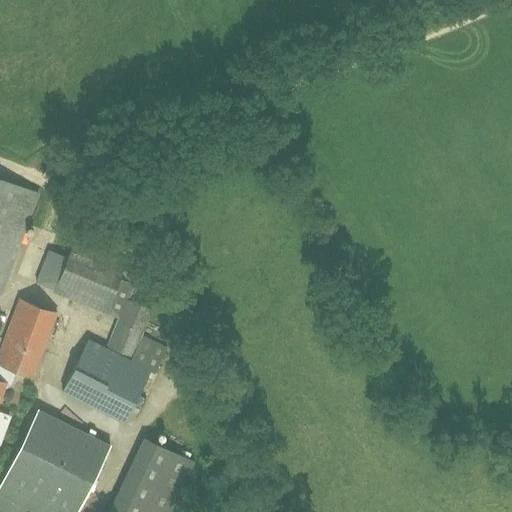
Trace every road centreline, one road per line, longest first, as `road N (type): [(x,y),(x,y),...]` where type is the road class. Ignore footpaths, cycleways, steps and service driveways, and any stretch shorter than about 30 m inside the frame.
road 1 (track): [(498,0),(47,179)]
road 2 (track): [(255,511),(154,281),(47,179)]
